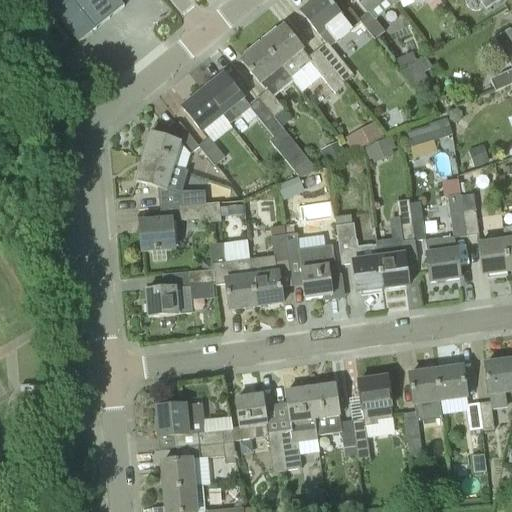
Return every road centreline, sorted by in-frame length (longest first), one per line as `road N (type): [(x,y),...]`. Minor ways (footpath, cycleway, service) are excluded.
road 1 (residential): [(511,316),(109,371)]
road 2 (residential): [(109,371),(90,130),(205,34)]
road 3 (residential): [(122,511),(109,371)]
